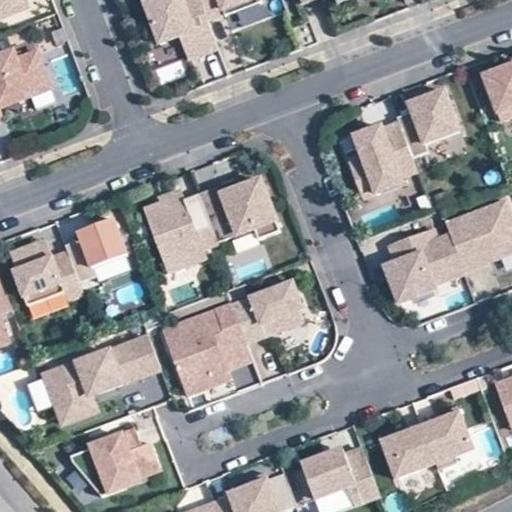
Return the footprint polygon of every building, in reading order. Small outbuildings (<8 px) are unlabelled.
[(0,0),(0,16),(20,9),(16,0),(0,0)] [(27,7),(25,0),(16,0),(20,9),(27,7)] [(199,57),(216,52),(207,24),(199,0),(145,0),(146,3),(144,4),(158,45),(178,39),(192,34),(199,57)] [(199,0),(207,24),(224,18),(225,20),(262,8),(259,0),(199,0)] [(305,10),(318,41),(329,36),(316,6),(305,10)] [(199,57),(192,34),(178,39),(185,62),(199,57)] [(0,104),(46,89),(33,53),(14,60),(11,52),(0,55),(0,104)] [(511,67),(483,79),(499,125),(511,119),(511,67)] [(464,128),(449,87),(413,100),(416,108),(401,114),(403,119),(416,154),(432,148),(429,141),(464,128)] [(416,154),(403,119),(386,125),(385,123),(358,133),(366,156),(353,161),(366,196),(407,181),(405,175),(422,169),(416,154)] [(243,189),(239,180),(221,187),(225,196),(243,189)] [(281,233),(262,182),(243,189),(225,196),(221,187),(200,195),(211,225),(217,241),(219,244),(256,230),(260,241),(281,233)] [(144,212),(168,274),(187,267),(182,254),(203,246),(217,241),(211,225),(197,230),(185,196),(144,212)] [(511,255),(511,222),(505,203),(444,226),(449,238),(462,274),(511,255)] [(69,253),(81,285),(97,279),(94,270),(128,257),(114,221),(79,234),(82,241),(66,247),(69,253)] [(462,274),(449,238),(435,243),(430,232),(387,248),(395,267),(384,271),(397,306),(432,293),(431,288),(463,276),(462,274)] [(81,285),(69,253),(54,259),(47,242),(11,255),(18,273),(16,274),(28,307),(65,293),(69,302),(85,296),(81,285)] [(208,259),(203,246),(182,254),(187,267),(208,259)] [(0,347),(11,344),(1,316),(14,311),(0,273),(0,347)] [(301,312),(291,286),(230,309),(242,340),(263,332),(265,338),(302,325),(297,313),(301,312)] [(230,309),(230,308),(156,336),(181,400),(230,382),(226,373),(251,363),(245,347),(242,340),(230,309)] [(245,347),(265,338),(263,332),(242,340),(245,347)] [(89,398),(159,372),(147,340),(77,366),(76,365),(43,378),(61,427),(95,414),(89,398)] [(511,378),(497,384),(511,426),(511,378)] [(473,453),(456,409),(432,418),(435,424),(421,430),(435,467),(436,472),(456,465),(454,460),(473,453)] [(404,429),(378,438),(394,482),(435,467),(421,430),(406,435),(404,429)] [(159,469),(150,446),(141,450),(134,433),(99,446),(102,455),(94,458),(92,452),(69,461),(71,465),(100,500),(124,491),(122,487),(137,481),(156,474),(159,469)] [(378,499),(361,451),(344,458),(336,461),(330,460),(330,457),(300,468),(313,503),(346,491),(353,509),(378,499)] [(344,458),(341,452),(330,457),(330,460),(336,461),(344,458)] [(252,488),(266,483),(264,476),(249,481),(252,488)] [(124,491),(138,486),(137,481),(122,487),(124,491)] [(277,511),(266,483),(252,488),(228,497),(229,500),(212,506),(214,511),(277,511)]
